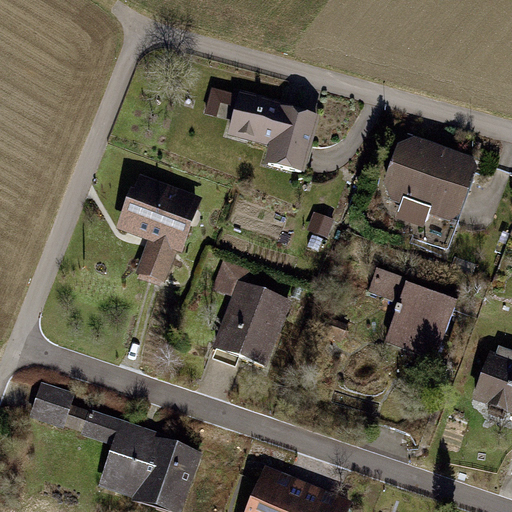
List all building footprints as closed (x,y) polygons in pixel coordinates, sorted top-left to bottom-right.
[(317,176),(333,116),(249,93),(237,137),(279,149),(275,164),(317,176)] [(496,161),(413,132),(394,186),(407,205),(472,228),(496,161)] [(216,203),(147,178),(127,235),(157,245),(146,275),(179,287),(189,258),(195,261),(216,203)] [(277,368),(298,305),(253,290),(259,273),(227,262),(217,292),(242,300),(225,351),(277,368)] [(473,305),(417,283),(393,343),(449,365),(473,305)] [(511,359),(505,357),(488,403),(511,412),(511,359)] [(164,511),(193,511),(212,455),(77,410),(81,398),(48,387),(35,424),(119,451),(105,492),(164,511)] [(363,511),(366,505),(273,469),(256,511),(363,511)]
